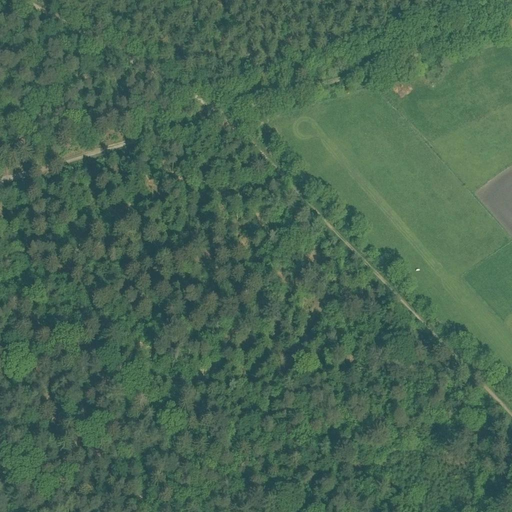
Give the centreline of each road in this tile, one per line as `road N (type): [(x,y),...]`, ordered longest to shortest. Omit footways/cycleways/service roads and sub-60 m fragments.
road 1 (track): [(472,375),(221,115)]
road 2 (track): [(511,29),(221,115)]
road 3 (track): [(221,115),(0,182)]
road 4 (track): [(188,95),(20,0)]
